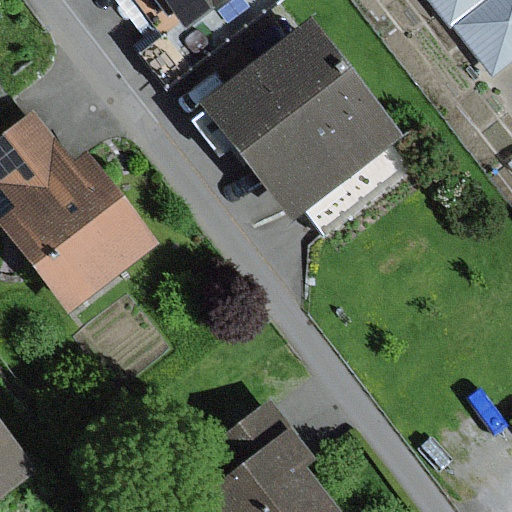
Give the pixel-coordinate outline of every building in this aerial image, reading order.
[(227,0),(157,0),(185,35),(227,0)] [(511,0),(433,0),(492,75),(511,59),(511,0)] [(305,28),(195,116),(287,230),(397,141),(305,28)] [(31,117),(0,141),(0,197),(13,213),(0,223),(0,236),(64,318),(155,247),(84,156),(71,167),(31,117)] [(230,479),(287,433),(265,406),(208,452),(230,479)] [(230,479),(190,510),(191,511),(328,511),(300,478),(314,467),(287,433),(230,479)] [(0,496),(29,475),(0,435),(0,496)]
